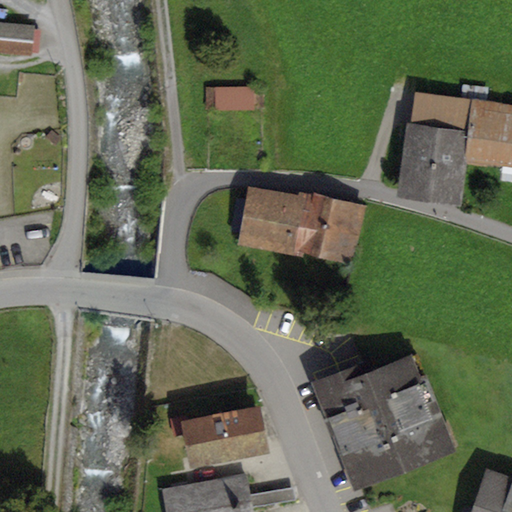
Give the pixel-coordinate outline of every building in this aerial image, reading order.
[(33,30),(0,25),(0,55),(30,59),(33,30)] [(253,110),(253,87),(205,87),(205,110),(253,110)] [(511,103),(415,92),(411,123),(406,123),(397,195),(459,203),(464,162),(511,167),(511,103)] [(304,254),(352,264),(364,206),(299,193),(298,197),(249,187),(237,244),(304,258),(304,254)] [(369,359),(311,382),(355,491),(457,450),(426,374),(420,376),(411,354),(373,369),(369,359)] [(260,406),(181,421),(180,417),(170,419),(174,437),(182,435),(189,469),(269,454),(260,406)] [(511,511),(511,477),(486,469),(471,511),(511,511)] [(247,473),(162,487),(166,511),(253,511),(253,508),(250,494),(247,473)] [(294,487),(250,494),(253,508),(296,501),(294,487)]
